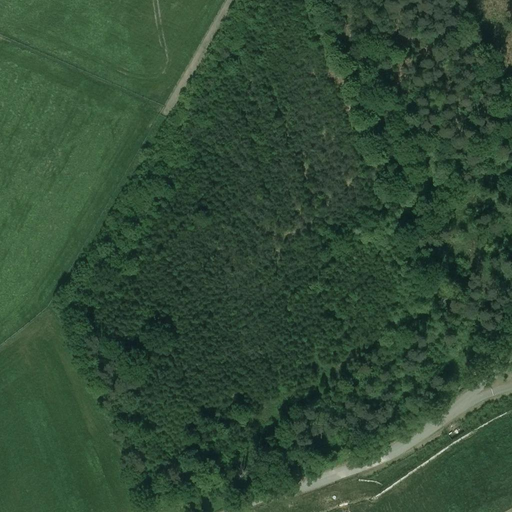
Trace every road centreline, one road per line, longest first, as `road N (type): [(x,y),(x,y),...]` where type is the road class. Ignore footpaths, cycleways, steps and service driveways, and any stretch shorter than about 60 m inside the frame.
road 1 (track): [(314,0),(470,394)]
road 2 (unclassified): [(455,409),(392,451),(280,491)]
